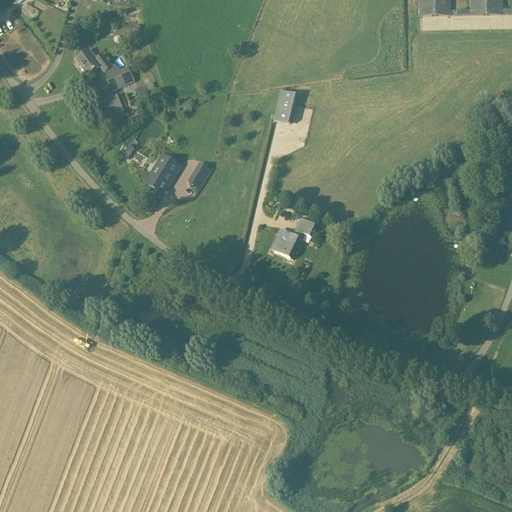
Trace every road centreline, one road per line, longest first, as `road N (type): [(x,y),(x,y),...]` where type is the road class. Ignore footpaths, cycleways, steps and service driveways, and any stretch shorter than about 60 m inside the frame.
road 1 (unclassified): [(511,407),(393,373),(208,280),(130,222),(60,148),(0,66)]
road 2 (track): [(474,395),(426,483),(376,511)]
